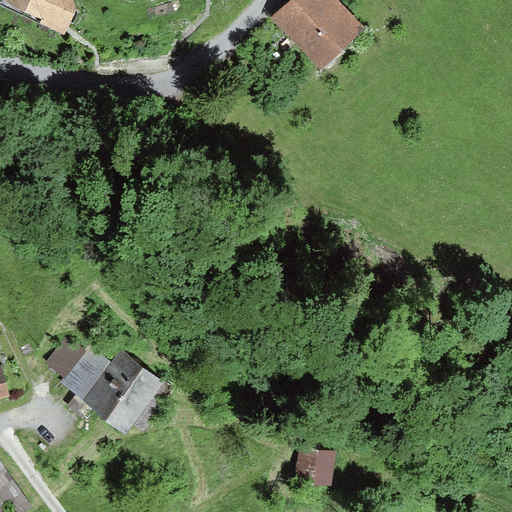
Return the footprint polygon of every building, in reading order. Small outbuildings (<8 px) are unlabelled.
[(77,0),(3,0),(69,31),(82,12),(77,0)] [(298,0),(279,20),(329,69),(371,27),(343,0),(298,0)] [(46,364),(65,379),(87,351),(67,336),(46,364)] [(126,431),(162,382),(121,351),(112,364),(89,347),(87,351),(65,379),(62,384),(126,431)] [(0,397),(11,395),(4,368),(0,369),(0,397)] [(339,450),(302,445),(297,476),(335,481),(339,450)] [(22,511),(29,507),(0,463),(0,511),(22,511)]
